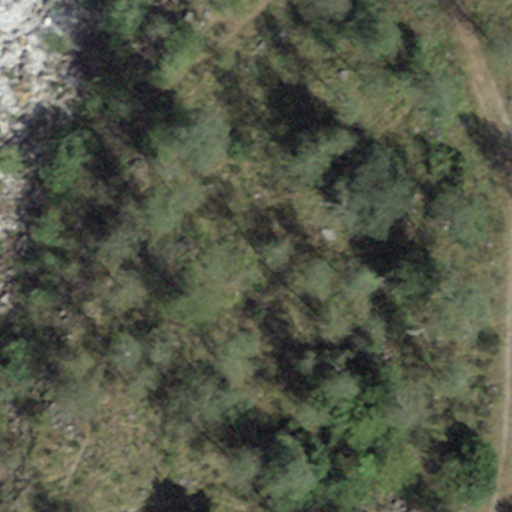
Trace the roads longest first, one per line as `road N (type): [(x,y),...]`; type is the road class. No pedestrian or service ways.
road 1 (track): [(494,0),(511,46),(511,511)]
road 2 (track): [(381,511),(213,487),(127,511)]
